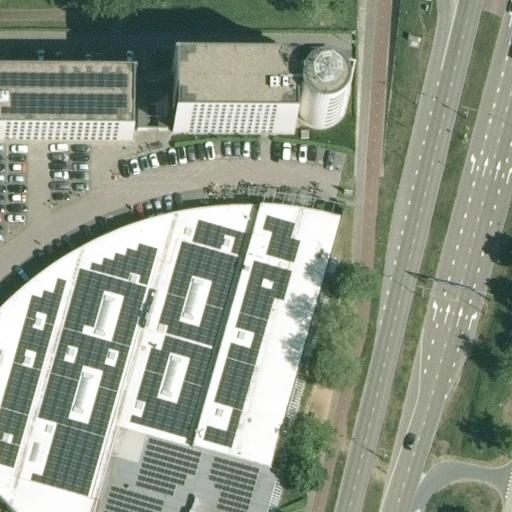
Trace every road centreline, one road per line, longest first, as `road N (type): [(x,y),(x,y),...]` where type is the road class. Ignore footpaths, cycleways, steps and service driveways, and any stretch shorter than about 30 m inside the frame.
road 1 (primary): [(452,81),(348,511)]
road 2 (primary): [(398,511),(508,99)]
road 3 (residential): [(398,511),(445,475),(479,473),(511,483)]
